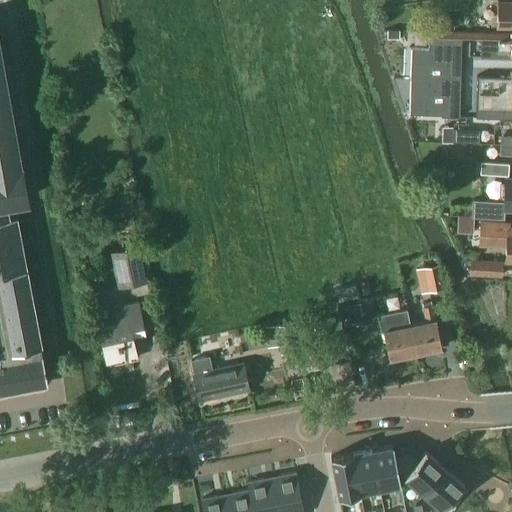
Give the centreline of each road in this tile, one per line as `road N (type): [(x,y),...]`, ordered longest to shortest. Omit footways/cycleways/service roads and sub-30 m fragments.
road 1 (tertiary): [(0,482),(303,419)]
road 2 (tertiary): [(303,419),(399,408),(511,411)]
